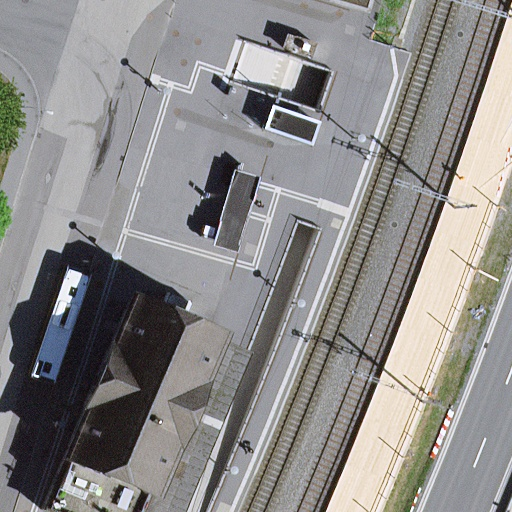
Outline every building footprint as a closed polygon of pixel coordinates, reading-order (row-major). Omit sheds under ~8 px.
[(333,0),(361,8),(363,0),(333,0)] [(266,130),(307,143),(312,124),(271,111),(266,130)] [(209,247),(235,255),(257,179),(231,171),(209,247)] [(44,511),(138,511),(171,434),(181,438),(197,400),(187,395),(211,338),(128,304),(41,510),(44,511)] [(181,511),(248,353),(231,346),(211,338),(187,395),(197,400),(181,438),(171,434),(138,511),(181,511)]
